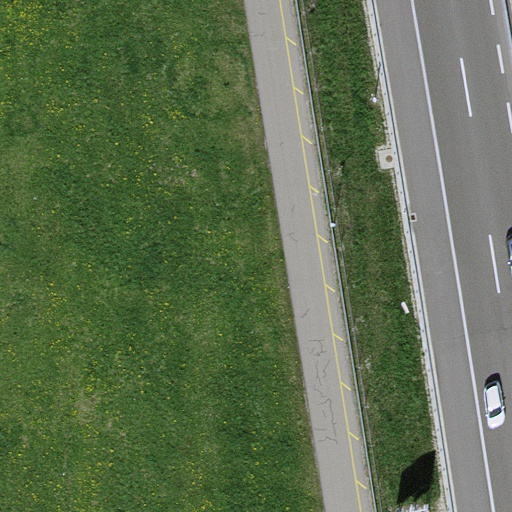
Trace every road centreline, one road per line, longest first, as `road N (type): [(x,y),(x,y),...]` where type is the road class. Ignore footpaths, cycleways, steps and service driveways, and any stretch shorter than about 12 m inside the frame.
road 1 (unclassified): [(345,511),(263,0)]
road 2 (motorway): [(451,0),(511,377)]
